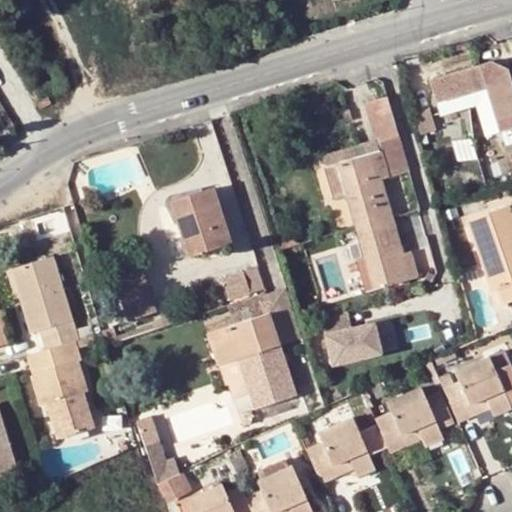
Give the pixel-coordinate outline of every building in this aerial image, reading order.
[(429,82),(436,105),(487,90),(501,137),(511,133),(511,77),(511,75),(491,64),(429,82)] [(397,136),(386,98),(364,105),(376,143),(397,136)] [(433,130),(427,115),(416,119),(421,134),(433,130)] [(376,143),(333,157),(336,166),(343,164),(381,153),(387,178),(407,173),(397,136),(376,143)] [(381,153),(343,164),(352,194),(344,196),(354,227),(356,226),(356,227),(391,218),(392,220),(381,180),(387,178),(381,153)] [(352,194),(343,164),(336,166),(344,196),(352,194)] [(210,192),(179,202),(185,222),(178,223),(188,256),(227,243),(210,192)] [(185,222),(179,202),(172,204),(178,223),(185,222)] [(511,216),(508,205),(466,218),(489,290),(497,287),(501,302),(511,298),(511,216)] [(356,226),(354,227),(363,258),(355,260),(365,292),(417,277),(409,253),(402,254),(392,220),(391,218),(356,227),(356,226)] [(60,338),(64,337),(40,258),(0,270),(0,275),(17,330),(27,327),(32,346),(60,338)] [(240,273),(249,299),(264,294),(256,268),(240,273)] [(153,313),(139,273),(113,282),(126,322),(153,313)] [(207,284),(216,310),(228,306),(249,299),(240,273),(207,284)] [(231,316),(234,326),(267,315),(277,346),(301,338),(284,287),(264,294),(228,306),(231,316)] [(307,308),(310,319),(320,317),(317,305),(307,308)] [(346,310),(320,317),(334,368),(382,355),(374,324),(351,330),(346,310)] [(234,326),(208,335),(219,366),(238,359),(250,393),(255,408),(295,395),(277,346),(267,315),(234,326)] [(205,325),(208,335),(234,326),(231,316),(205,325)] [(64,337),(60,338),(62,347),(82,341),(80,333),(64,337)] [(32,346),(13,352),(28,405),(34,403),(43,434),(80,424),(71,391),(75,390),(62,347),(60,338),(32,346)] [(488,358),(493,371),(511,363),(506,350),(488,358)] [(443,389),(458,423),(473,417),(469,406),(485,400),(489,410),(493,417),(510,410),(509,406),(503,393),(493,371),(488,358),(454,373),(458,382),(443,389)] [(238,359),(219,366),(230,400),(250,393),(238,359)] [(511,365),(511,363),(493,371),(503,393),(511,388),(511,365)] [(511,388),(503,393),(509,406),(511,405),(511,388)] [(390,413),(374,420),(389,455),(406,447),(402,437),(417,430),(422,440),(424,447),(442,440),(437,429),(454,422),(441,392),(424,399),(420,389),(386,402),(390,413)] [(473,417),(489,410),(485,400),(469,406),(473,417)] [(138,420),(145,444),(160,439),(152,416),(138,420)] [(323,443),(305,450),(320,485),(338,477),(334,467),(349,461),(354,471),(357,478),(374,470),(351,419),(319,433),(323,443)] [(406,447),(422,440),(417,430),(402,437),(406,447)] [(145,444),(157,482),(179,472),(174,457),(167,459),(160,439),(145,444)] [(231,459),(238,475),(249,470),(242,454),(231,459)] [(338,477),(341,484),(357,478),(354,471),(349,461),(334,467),(338,477)] [(261,482),(288,470),(285,462),(257,474),(261,482)] [(251,511),(280,511),(288,508),(289,511),(310,511),(291,468),(288,470),(261,482),(258,483),(261,492),(246,499),(251,511)] [(158,485),(167,503),(192,490),(184,471),(158,485)] [(251,511),(246,499),(241,489),(225,495),(221,486),(187,501),(192,511),(251,511)]
